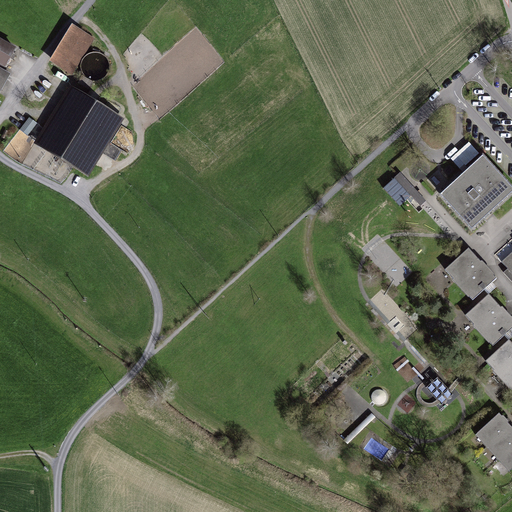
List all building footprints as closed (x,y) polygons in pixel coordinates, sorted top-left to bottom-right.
[(94,37),(74,25),(52,61),(72,73),(94,37)] [(16,51),(0,41),(0,68),(5,71),(16,51)] [(64,83),(32,140),(89,171),(121,113),(64,83)] [(28,137),(37,123),(29,118),(20,132),(28,137)] [(451,161),(461,171),(480,154),(470,143),(451,161)] [(511,187),(482,155),(442,192),(473,225),(511,187)] [(421,208),(426,203),(400,175),(395,180),(421,208)] [(511,245),(497,259),(511,276),(511,245)] [(468,246),(443,268),(470,298),(495,276),(468,246)] [(511,316),(487,291),(463,314),(495,347),(506,337),(511,330),(511,316)] [(511,387),(511,343),(510,341),(487,364),(511,389),(511,387)] [(473,431),(506,470),(511,465),(511,423),(499,408),(473,431)]
